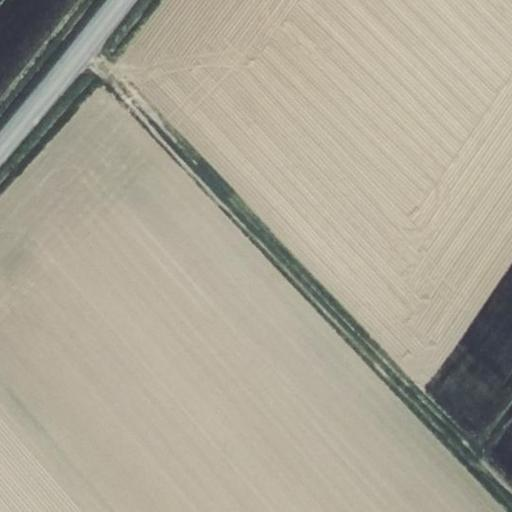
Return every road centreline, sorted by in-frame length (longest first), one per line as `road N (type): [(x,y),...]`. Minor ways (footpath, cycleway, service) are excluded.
road 1 (track): [(82,51),(511,504)]
road 2 (residential): [(121,0),(0,148)]
